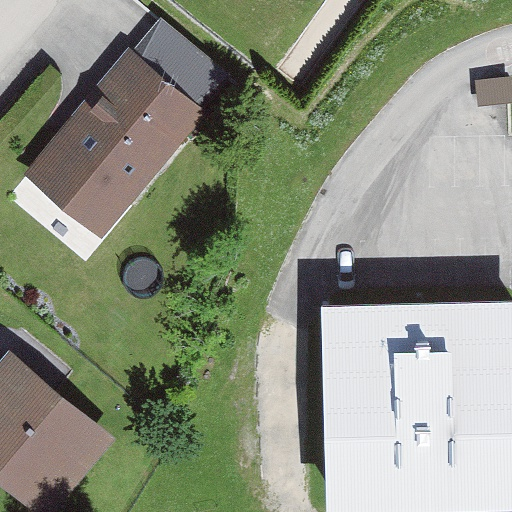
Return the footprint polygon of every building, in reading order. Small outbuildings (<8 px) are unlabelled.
[(79,195),(74,203),(106,229),(200,112),(138,60),(80,129),(87,136),(55,174),(79,195)] [(480,81),(482,102),(511,100),(508,77),(480,81)] [(43,176),(74,203),(79,195),(55,174),(87,136),(80,129),(43,176)] [(511,304),(335,307),(335,344),(352,345),(352,397),(336,399),(340,495),(370,495),(373,484),(486,483),(490,494),(511,492),(511,394),(506,395),(505,343),(511,342),(511,304)] [(58,481),(104,428),(21,359),(0,384),(0,447),(18,462),(26,454),(58,481)]
